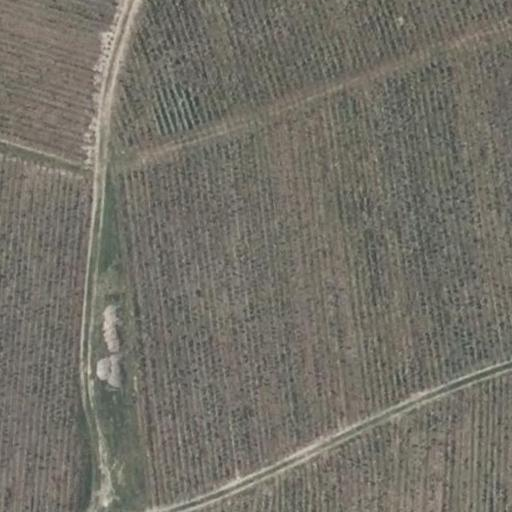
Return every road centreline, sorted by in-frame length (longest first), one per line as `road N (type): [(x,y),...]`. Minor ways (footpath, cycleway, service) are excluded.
road 1 (track): [(135,0),(109,82),(100,171),(86,379),(92,511)]
road 2 (track): [(187,511),(442,397),(511,375)]
